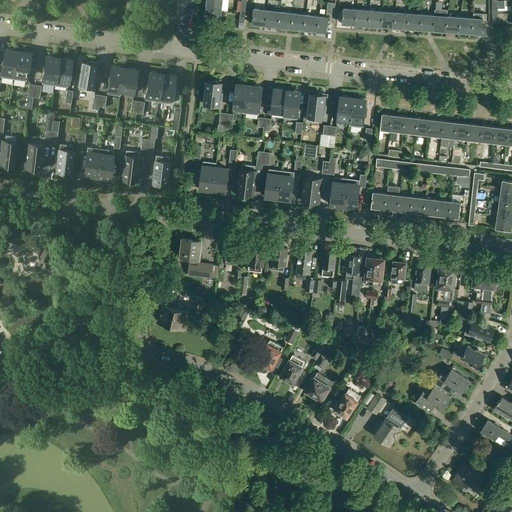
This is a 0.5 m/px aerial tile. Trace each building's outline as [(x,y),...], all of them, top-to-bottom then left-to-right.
[(221,7),(206,6),(205,18),(204,18),(220,20),(221,19),(220,19),(221,7)] [(252,24),(264,25),(266,10),(254,9),(254,8),(253,8),(251,24),(252,24)] [(342,24),(355,24),(356,9),(343,8),(342,24)] [(369,10),(356,9),(355,24),(368,25),(369,10)] [(279,11),(266,10),(264,25),(277,27),(279,11)] [(380,26),(381,11),(369,10),(368,25),(380,26)] [(291,13),(279,11),(277,27),(289,28),(291,13)] [(394,12),(381,11),(380,26),(393,27),(394,12)] [(470,17),(469,32),(481,33),(481,34),(483,12),(474,11),(473,17),(470,17)] [(405,28),(406,13),(394,12),(393,27),(405,28)] [(302,30),(303,14),(291,13),(289,28),(302,30)] [(419,14),(406,13),(405,28),(418,29),(419,14)] [(316,16),(303,14),(302,30),(314,31),(316,16)] [(432,14),(419,14),(418,29),(431,30),(432,14)] [(431,30),(443,31),(444,15),(432,14),(431,30)] [(457,16),(444,15),(443,31),(456,32),(457,16)] [(316,16),(314,31),(326,32),(326,33),(328,17),(316,16)] [(456,32),(469,32),(470,17),(457,16),(456,32)] [(0,77),(14,79),(18,52),(13,51),(14,50),(7,48),(7,50),(5,50),(0,77)] [(23,52),(18,52),(14,79),(26,81),(27,72),(31,72),(32,63),(29,62),(30,54),(30,52),(23,51),(23,52)] [(41,83),(54,85),(59,58),(53,57),(53,56),(48,55),(47,56),(46,56),(41,83)] [(59,58),(54,85),(67,87),(71,60),(69,60),(70,58),(63,57),(63,59),(59,58)] [(88,63),(82,62),(78,89),(91,91),(93,82),(96,82),(97,73),(94,73),(96,64),(95,64),(96,62),(89,61),(88,63)] [(107,94),(119,96),(124,68),(120,68),(120,66),(113,65),(113,67),(111,66),(107,94)] [(128,69),(124,68),(119,96),(120,96),(121,91),(133,93),(137,70),(135,70),(135,69),(128,67),(128,69)] [(145,100),(157,102),(162,74),(156,73),(156,72),(151,71),(151,72),(149,72),(145,100)] [(162,74),(157,102),(170,104),(175,76),(174,76),(175,75),(168,74),(167,75),(162,74)] [(214,81),(208,80),(205,103),(218,105),(219,100),(222,101),(223,91),(222,91),(220,91),(221,82),(219,82),(219,80),(214,80),(214,81)] [(246,113),(249,85),(245,85),(245,84),(238,83),(238,84),(236,84),(233,111),(246,113)] [(33,97),(35,85),(29,84),(27,96),(33,97)] [(41,86),(35,85),(33,97),(39,98),(41,86)] [(253,86),(249,85),(246,113),(259,115),(262,87),(260,87),(260,85),(253,85),(253,86)] [(284,118),(287,90),(283,90),(284,88),(277,87),(276,89),(274,88),(272,111),(284,113),(284,118)] [(291,90),(287,90),(284,118),(297,119),(300,92),(298,91),(298,90),(292,89),(291,90)] [(71,103),(73,91),(67,90),(65,102),(71,103)] [(317,94),(311,93),(308,120),(321,122),(322,113),(326,113),(327,104),(326,103),(326,104),(324,103),(325,95),(325,93),(318,92),(317,94)] [(92,108),(98,109),(100,95),(94,94),(92,108)] [(106,96),(100,95),(98,109),(99,106),(105,107),(106,96)] [(350,126),(353,98),(349,97),(349,96),(342,95),(342,97),(340,96),(337,124),(342,125),(343,120),(350,121),(349,125),(350,126)] [(359,99),(353,98),(350,126),(363,127),(364,118),(367,118),(368,109),(368,108),(367,109),(365,108),(366,100),(366,98),(359,97),(359,99)] [(144,102),(138,101),(136,113),(142,114),(144,102)] [(393,131),(395,115),(382,114),(382,113),(380,130),(380,129),(393,131)] [(395,115),(393,131),(406,132),(408,117),(395,115)] [(408,117),(406,132),(418,133),(420,118),(408,117)] [(420,118),(418,133),(431,135),(433,120),(420,118)] [(433,120),(431,135),(443,136),(445,121),(433,120)] [(458,123),(445,121),(443,136),(456,138),(458,123)] [(458,123),(456,138),(469,139),(470,124),(458,123)] [(470,124),(469,139),(481,141),(483,125),(470,124)] [(483,125),(481,141),(494,142),(496,127),(483,125)] [(494,142),(506,144),(508,128),(496,127),(494,142)] [(9,165),(15,166),(18,142),(2,140),(0,153),(0,164),(4,165),(4,166),(9,167),(9,165)] [(37,169),(41,169),(44,145),(28,143),(25,167),(30,168),(30,169),(37,170),(37,169)] [(63,172),(70,173),(73,145),(60,143),(59,153),(55,152),(54,162),(55,162),(57,162),(56,171),(58,171),(58,173),(63,173),(63,172)] [(97,176),(100,148),(87,147),(86,156),(83,156),(82,165),(85,165),(84,174),(84,176),(91,177),(91,175),(97,176)] [(100,148),(97,176),(103,177),(103,178),(108,179),(108,177),(110,177),(113,150),(100,148)] [(130,180),(137,181),(140,156),(138,156),(139,151),(126,150),(125,155),(124,154),(121,179),(123,179),(123,180),(130,181),(130,180)] [(159,183),(166,184),(169,157),(156,155),(154,164),(151,164),(150,174),(151,174),(151,173),(153,174),(152,183),(152,184),(159,185),(159,183)] [(328,174),(330,157),(329,161),(323,160),(322,173),(328,174)] [(330,157),(328,174),(334,174),(336,158),(330,157)] [(376,166),(383,167),(387,168),(388,160),(376,158),(376,166)] [(402,169),(403,161),(392,160),(391,168),(402,169)] [(213,190),(216,162),(203,161),(202,170),(199,170),(198,179),(201,179),(200,188),(200,190),(207,191),(207,189),(213,190)] [(403,161),(402,169),(413,171),(413,163),(403,161)] [(216,162),(213,190),(217,190),(216,192),(223,193),(224,191),(226,191),(228,169),(216,167),(216,162)] [(428,172),(428,164),(418,163),(417,171),(428,172)] [(246,194),(253,195),(256,170),(254,170),(255,165),(242,164),(241,168),(240,168),(237,193),(239,193),(239,194),(246,195),(246,194)] [(428,164),(428,172),(438,174),(439,166),(428,164)] [(443,174),(456,176),(457,168),(444,166),(443,174)] [(470,169),(457,168),(456,176),(469,177),(470,169)] [(278,198),(281,170),(269,169),(265,196),(267,196),(267,198),(274,199),(274,197),(278,198)] [(281,170),(278,198),(282,198),(282,200),(289,200),(289,199),(291,199),(294,172),(281,170)] [(484,174),(479,173),(474,173),(473,184),(478,184),(478,180),(483,180),(484,174)] [(347,178),(344,206),(348,206),(347,207),(354,208),(355,207),(356,207),(359,186),(365,187),(367,175),(360,174),(360,180),(347,178)] [(312,202),(318,203),(321,178),(305,176),(302,201),(305,201),(305,202),(312,203),(312,202)] [(344,206),(347,178),(334,176),(331,204),(332,204),(332,206),(338,206),(338,205),(344,206)] [(502,180),(501,193),(511,194),(511,181),(502,180)] [(384,209),(386,194),(373,192),(373,191),(371,208),(371,207),(384,209)] [(511,206),(511,194),(501,193),(499,205),(511,206)] [(386,194),(384,209),(396,210),(398,195),(386,194)] [(398,195),(396,210),(409,212),(410,196),(398,195)] [(410,196),(409,212),(421,213),(423,198),(410,196)] [(423,198),(421,213),(433,215),(435,199),(423,198)] [(435,199),(433,215),(446,216),(448,201),(435,199)] [(448,201),(446,216),(458,217),(458,218),(459,218),(460,202),(448,201)] [(511,219),(511,206),(499,205),(497,217),(511,219)] [(511,230),(511,221),(511,219),(497,217),(495,228),(495,229),(511,231),(511,230)] [(178,255),(179,256),(180,256),(180,257),(191,258),(190,262),(189,262),(188,274),(210,277),(210,276),(216,277),(218,265),(211,264),(197,263),(198,259),(200,241),(182,239),(181,249),(179,249),(179,250),(179,251),(178,252),(178,253),(178,255)] [(226,258),(225,264),(237,265),(237,259),(239,259),(240,252),(238,252),(239,243),(233,242),(232,241),(229,240),(227,242),(226,241),(224,258),(226,258)] [(248,264),(248,270),(262,272),(262,265),(265,246),(258,245),(259,244),(252,243),(252,245),(250,245),(249,256),(247,256),(247,262),(248,262),(248,264)] [(274,246),(272,264),(271,269),(284,271),(284,265),(285,265),(287,248),(281,247),(280,246),(277,245),(276,247),(274,246)] [(306,279),(306,273),(310,273),(312,251),(299,249),(297,272),(299,272),(298,278),(306,279)] [(47,265),(49,264),(45,250),(40,251),(39,250),(27,253),(27,254),(22,255),(24,262),(23,264),(24,269),(26,270),(31,269),(33,269),(34,270),(37,269),(37,267),(42,266),(44,267),(46,267),(47,265)] [(324,251),(321,273),(334,274),(336,253),(324,251)] [(346,269),(346,274),(345,278),(353,279),(354,275),(353,290),(360,290),(362,275),(359,275),(359,271),(360,271),(360,264),(359,264),(360,256),(354,255),(353,254),(350,254),(349,255),(347,255),(346,270),(346,269)] [(365,284),(372,285),(376,257),(370,256),(369,258),(367,257),(365,278),(365,284)] [(376,257),(372,285),(380,286),(381,280),(383,259),(382,259),(381,257),(376,257)] [(392,276),(391,282),(403,284),(403,278),(404,278),(406,262),(404,262),(404,260),(400,260),(399,261),(393,260),(391,276),(392,276)] [(416,281),(415,286),(422,287),(422,282),(428,283),(430,265),(428,265),(429,263),(423,263),(423,264),(417,263),(415,281),(416,281)] [(437,292),(445,293),(448,266),(442,265),(441,266),(440,266),(437,287),(438,287),(437,292)] [(448,266),(445,293),(452,294),(453,289),(456,268),(454,268),(453,266),(448,266)] [(474,285),(473,291),(476,291),(475,303),(481,303),(484,271),(482,271),(482,269),(476,269),(476,270),(474,270),(473,285),(474,285)] [(496,273),(484,271),(481,303),(492,304),(492,299),(491,299),(492,288),(495,288),(495,287),(496,287),(497,281),(496,281),(496,273)] [(239,292),(246,293),(248,275),(241,275),(239,292)] [(282,276),(281,288),(288,289),(290,277),(282,276)] [(307,279),(305,291),(312,292),(314,280),(307,279)] [(335,299),(344,300),(346,280),(340,279),(339,287),(336,286),(335,299)] [(409,293),(408,305),(415,305),(416,294),(409,293)] [(196,296),(194,306),(201,308),(204,298),(196,296)] [(472,313),(473,302),(465,301),(463,311),(472,313)] [(162,306),(158,321),(184,328),(186,319),(189,320),(190,313),(162,306)] [(470,315),(455,310),(453,317),(468,322),(470,315)] [(482,340),(483,338),(489,341),(490,339),(492,339),(493,336),(492,334),(494,328),(479,323),(473,322),(469,320),(464,333),(482,340)] [(354,326),(342,325),(341,336),(354,337),(354,326)] [(292,327),(285,340),(291,343),(298,330),(292,327)] [(321,339),(326,342),(330,336),(325,333),(321,339)] [(269,339),(267,343),(256,365),(263,369),(265,364),(271,368),(274,362),(277,363),(281,357),(278,356),(281,351),(280,350),(283,346),(277,343),(269,339)] [(326,342),(321,339),(310,356),(316,359),(326,342)] [(469,365),(476,369),(484,354),(468,346),(467,347),(461,343),(455,354),(462,357),(461,358),(470,363),(469,365)] [(366,345),(362,350),(373,357),(378,350),(366,345)] [(356,346),(348,357),(355,361),(362,350),(356,346)] [(331,351),(326,348),(315,365),(321,368),(331,351)] [(442,348),(438,353),(449,359),(452,354),(442,348)] [(302,366),(304,361),(292,354),(280,376),(287,379),(286,381),(292,384),(298,374),(299,375),(302,369),(301,368),(302,366)] [(433,384),(444,392),(449,385),(452,387),(453,385),(462,392),(466,386),(465,385),(469,380),(451,368),(445,377),(440,373),(439,374),(433,384)] [(314,377),(305,390),(314,395),(314,397),(318,400),(320,399),(321,400),(326,392),(328,392),(330,389),(329,387),(332,381),(317,372),(314,377)] [(444,392),(433,384),(429,382),(423,391),(422,390),(415,401),(430,411),(427,409),(432,402),(435,404),(436,402),(445,408),(449,403),(448,402),(451,397),(444,392)] [(340,414),(341,413),(347,417),(357,401),(360,396),(349,388),(340,402),(335,398),(331,404),(336,408),(335,409),(336,409),(336,411),(340,414)] [(377,394),(368,408),(375,413),(385,399),(377,394)] [(511,399),(511,402),(502,396),(500,400),(499,399),(497,402),(498,403),(494,409),(511,419),(511,399)] [(378,430),(375,434),(389,444),(394,436),(395,438),(401,430),(399,429),(400,428),(396,425),(399,420),(391,415),(388,420),(386,418),(383,423),(380,421),(375,428),(378,430)] [(508,442),(507,442),(511,435),(501,429),(501,428),(488,420),(481,430),(494,438),(493,439),(505,447),(508,442)] [(499,465),(510,473),(511,469),(511,460),(505,456),(499,465)] [(486,472),(477,466),(469,460),(466,464),(465,462),(456,474),(452,479),(459,484),(466,489),(468,486),(474,490),(486,472)] [(511,511),(511,499),(508,497),(504,502),(504,501),(496,511),(511,511)]
